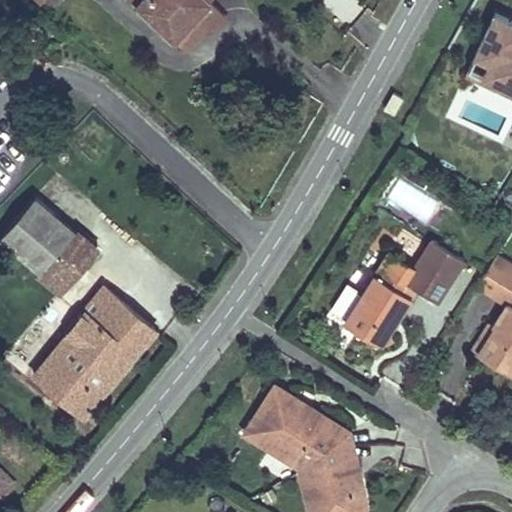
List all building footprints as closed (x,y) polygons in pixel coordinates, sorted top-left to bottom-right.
[(134,0),(168,32),(184,15),(180,11),(187,4),(208,24),(211,26),(218,27),(225,19),(225,13),(211,0),(134,0)] [(185,48),(208,24),(187,4),(180,11),(184,15),(168,32),(185,48)] [(511,25),(500,20),(475,75),(511,91),(511,25)] [(34,194),(0,234),(0,235),(39,269),(36,272),(56,289),(61,282),(64,284),(97,246),(34,194)] [(391,248),(345,319),(381,342),(417,286),(438,300),(465,257),(433,237),(416,264),(391,248)] [(511,263),(496,253),(492,260),(511,272),(511,263)] [(511,272),(492,260),(478,283),(507,302),(511,304),(511,272)] [(61,282),(56,289),(58,291),(64,284),(61,282)] [(85,414),(157,327),(105,284),(86,307),(88,309),(35,372),(85,414)] [(511,304),(507,302),(493,324),(495,325),(479,351),(510,372),(511,369),(511,304)] [(479,351),(495,325),(493,324),(489,321),(472,347),(479,351)] [(355,475),(351,457),(347,458),(340,429),(305,407),(303,410),(293,403),(298,396),(276,382),(245,430),(291,458),(300,456),(306,447),(313,451),(316,465),(301,468),(310,511),(362,511),(367,506),(363,487),(351,490),(348,477),(355,475)] [(298,396),(293,403),(303,410),(305,407),(340,429),(347,458),(351,457),(355,475),(348,477),(351,490),(363,487),(350,429),(298,396)] [(300,456),(291,458),(300,465),(301,468),(316,465),(313,451),(306,447),(300,456)] [(0,497),(13,486),(0,472),(0,497)]
